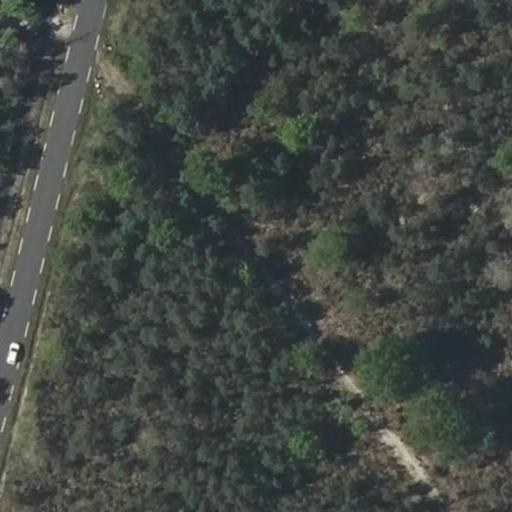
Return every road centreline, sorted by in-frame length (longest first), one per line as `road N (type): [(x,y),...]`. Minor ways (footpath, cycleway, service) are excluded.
road 1 (track): [(84,32),(452,511)]
road 2 (secondary): [(92,0),(0,374)]
